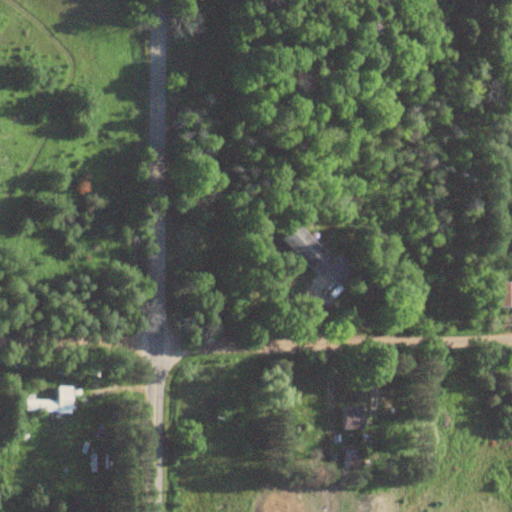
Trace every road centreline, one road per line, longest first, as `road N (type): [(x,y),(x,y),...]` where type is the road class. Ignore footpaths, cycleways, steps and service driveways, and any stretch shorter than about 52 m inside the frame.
road 1 (residential): [(156,511),(159,0)]
road 2 (residential): [(511,339),(0,340)]
